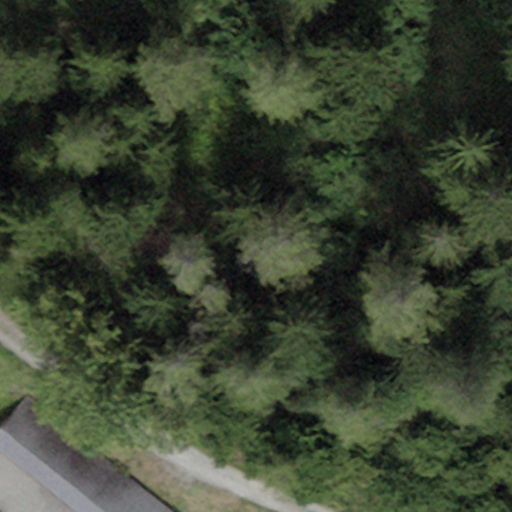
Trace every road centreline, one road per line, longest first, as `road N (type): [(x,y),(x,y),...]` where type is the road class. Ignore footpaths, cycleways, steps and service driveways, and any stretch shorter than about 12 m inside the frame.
road 1 (residential): [(309,511),(140,419)]
road 2 (track): [(140,419),(0,314)]
